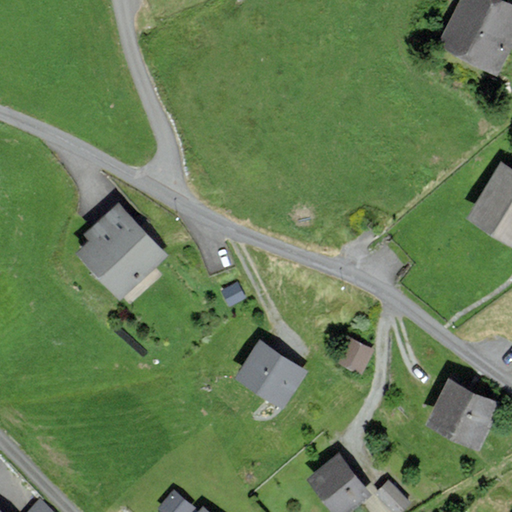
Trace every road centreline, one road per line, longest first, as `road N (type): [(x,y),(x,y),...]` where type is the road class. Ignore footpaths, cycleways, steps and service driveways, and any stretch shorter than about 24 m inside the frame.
road 1 (residential): [(511,387),(387,295),(240,237),(157,192)]
road 2 (residential): [(122,0),(166,153),(157,192)]
road 3 (residential): [(157,192),(0,112)]
